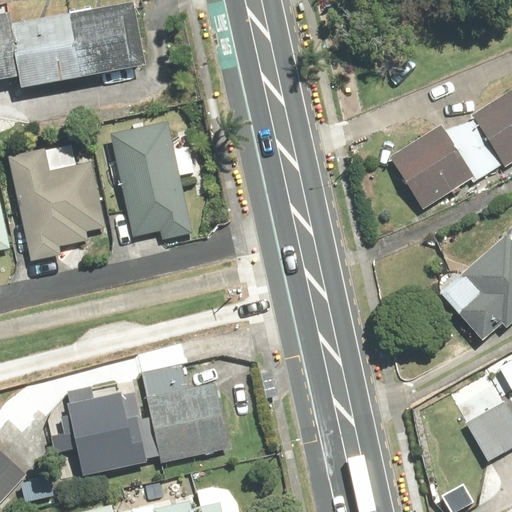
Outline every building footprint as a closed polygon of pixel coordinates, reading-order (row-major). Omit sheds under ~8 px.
[(0,17),(0,83),(14,81),(17,94),(145,71),(133,4),(7,27),(5,16),(0,17)] [(511,91),(470,117),(473,122),(444,133),(439,127),(389,160),(424,212),(470,182),(472,185),(502,167),(504,170),(511,165),(511,91)] [(167,126),(109,138),(131,239),(159,233),(161,242),(190,235),(167,126)] [(42,153),(8,161),(31,265),(61,258),(59,249),(87,243),(85,236),(104,232),(89,166),(47,176),(42,153)] [(0,253),(8,252),(0,213),(0,253)] [(505,333),(511,326),(511,241),(509,244),(504,238),(440,297),(482,343),(499,327),(505,333)] [(139,386),(70,400),(85,475),(231,447),(219,381),(189,387),(184,362),(136,371),(139,386)] [(0,504),(25,477),(0,453),(0,504)]
